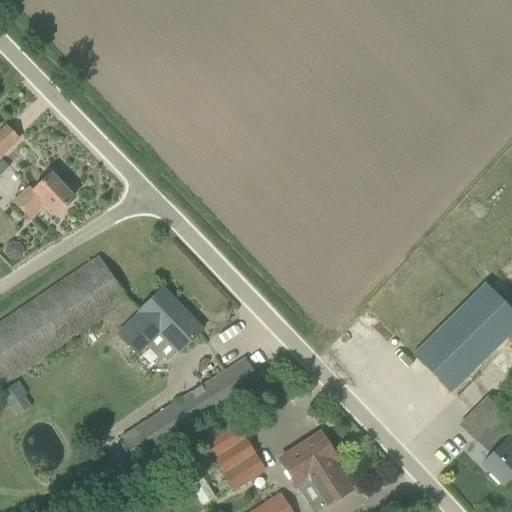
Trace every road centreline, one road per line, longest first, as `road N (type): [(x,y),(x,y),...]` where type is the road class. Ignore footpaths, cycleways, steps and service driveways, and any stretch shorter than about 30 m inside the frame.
road 1 (unclassified): [(443,511),(150,196)]
road 2 (unclassified): [(150,196),(0,45)]
road 3 (unclassified): [(0,289),(150,196)]
